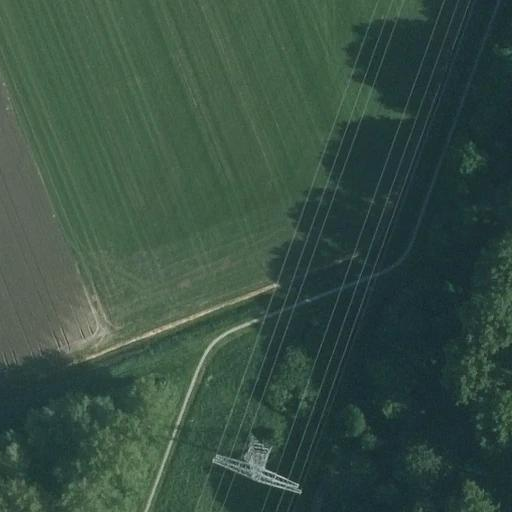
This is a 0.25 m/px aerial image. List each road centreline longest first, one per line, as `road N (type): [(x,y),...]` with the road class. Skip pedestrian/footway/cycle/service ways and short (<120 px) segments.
road 1 (unknown): [(341,511),(357,469),(407,448),(511,182)]
road 2 (unknown): [(407,448),(378,412),(431,275),(480,263)]
